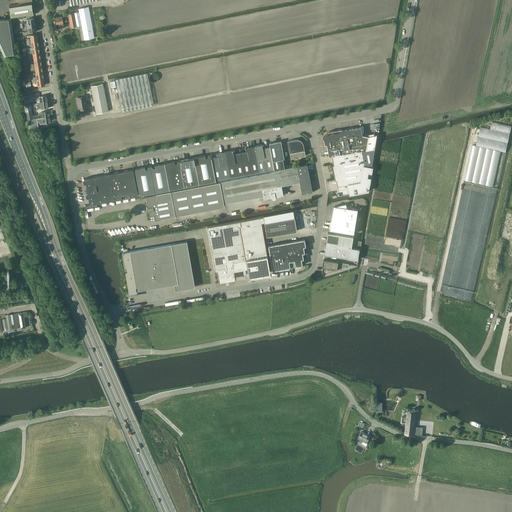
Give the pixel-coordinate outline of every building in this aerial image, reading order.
[(10,5),(11,16),(34,13),(32,2),(10,5)] [(88,6),(78,8),(79,11),(74,12),(77,26),(81,25),(84,40),(94,38),(88,6)] [(77,26),(74,12),(68,13),(70,27),(77,26)] [(63,21),(66,21),(66,17),(68,17),(68,15),(62,17),(62,16),(54,17),(56,24),(59,23),(60,26),(63,25),(63,21)] [(26,39),(26,42),(38,40),(37,34),(30,35),(30,38),(26,39)] [(28,52),(28,55),(40,53),(39,46),(32,47),(32,51),(28,52)] [(30,64),(30,67),(42,65),(41,59),(34,60),(34,64),(30,64)] [(31,77),(32,80),(44,78),(43,72),(36,73),(36,76),(31,77)] [(147,73),(115,79),(122,111),(153,105),(147,73)] [(158,77),(158,76),(158,75),(157,74),(156,73),(155,73),(154,73),(153,73),(152,73),(151,74),(150,75),(149,76),(149,77),(149,78),(150,79),(151,80),(152,81),(153,82),(154,82),(155,82),(156,81),(157,80),(158,80),(158,78),(158,77)] [(96,114),(108,111),(103,83),(91,86),(96,114)] [(23,100),(23,101),(23,102),(24,105),(29,104),(28,99),(33,98),(34,98),(33,93),(25,95),(26,99),(26,100),(23,100)] [(79,110),(87,108),(84,96),(77,97),(79,110)] [(31,111),(26,112),(28,120),(42,117),(49,116),(48,110),(42,111),(42,112),(39,113),(39,115),(32,116),(31,111)] [(39,128),(37,118),(28,120),(30,130),(39,128)] [(510,133),(511,126),(491,122),(489,129),(510,133)] [(324,139),(325,145),(327,145),(329,156),(332,156),(375,148),(377,135),(369,136),(363,135),(361,126),(342,130),(341,129),(329,132),(329,131),(329,132),(328,132),(326,133),(325,134),(324,135),(324,136),(324,138),(324,139)] [(501,151),(506,152),(510,134),(480,127),(476,146),(479,147),(487,148),(493,150),(501,151)] [(304,150),(303,144),(302,142),(300,140),(298,139),(296,139),(287,141),(289,153),(304,150)] [(272,161),(282,159),(284,158),(280,141),(269,143),(272,161)] [(259,172),(273,169),(274,169),(272,161),(269,147),(262,148),(262,144),(254,146),(259,172)] [(472,145),(465,181),(472,183),(479,147),(476,146),(472,145)] [(247,151),(240,152),(244,175),(259,172),(254,146),(246,147),(247,151)] [(479,147),(472,183),(479,184),(487,148),(479,147)] [(375,148),(332,156),(334,165),(333,165),(336,180),(337,180),(338,186),(348,184),(350,195),(369,191),(373,167),(372,167),(375,148)] [(487,148),(479,184),(486,186),(493,150),(487,148)] [(233,150),(225,151),(230,177),(244,175),(240,152),(233,153),(233,150)] [(289,153),(290,158),(295,157),(295,158),(297,158),(297,157),(305,155),(304,150),(289,153)] [(493,187),(501,151),(493,150),(486,186),(493,187)] [(217,153),(218,156),(211,158),(215,180),(230,177),(225,151),(217,153)] [(205,155),(194,157),(198,184),(215,180),(211,158),(210,154),(208,155),(207,156),(206,157),(205,158),(205,156),(205,155)] [(187,177),(182,178),(184,186),(198,184),(194,157),(183,159),(187,177)] [(183,159),(179,160),(182,178),(187,177),(183,159)] [(273,169),(274,170),(284,168),(282,159),(272,161),(274,169),(273,169)] [(174,161),(164,163),(169,189),(182,187),(184,186),(182,178),(179,160),(177,160),(177,162),(176,163),(175,163),(174,162),(174,161)] [(144,167),(135,169),(140,195),(169,189),(164,163),(154,165),(154,166),(154,167),(153,168),(152,167),(151,165),(148,166),(147,168),(146,169),(145,169),(145,168),(144,167)] [(312,191),(307,165),(296,167),(299,182),(301,193),(312,191)] [(296,167),(278,170),(281,185),(299,182),(296,167)] [(114,200),(138,195),(133,169),(109,173),(114,200)] [(278,170),(219,182),(223,203),(263,196),(263,199),(271,197),(271,198),(272,199),(274,199),(275,197),(275,196),(283,195),(281,185),(278,170)] [(114,200),(109,173),(93,176),(98,203),(114,200)] [(93,176),(84,178),(89,205),(98,203),(93,176)] [(224,206),(223,203),(219,182),(146,196),(148,206),(147,207),(146,208),(146,210),(147,210),(149,210),(150,220),(224,206)] [(330,230),(354,234),(358,209),(347,208),(346,204),(334,206),(330,230)] [(293,212),(263,217),(266,236),(296,231),(293,212)] [(261,217),(240,221),(241,226),(246,259),(248,259),(251,275),(271,271),(261,217)] [(240,221),(207,226),(207,227),(214,270),(217,270),(218,280),(234,277),(233,268),(249,265),(248,259),(246,259),(241,226),(240,221)] [(328,232),(324,254),(350,258),(358,260),(360,249),(352,247),(353,237),(328,232)] [(303,246),(305,246),(304,239),(268,245),(272,270),(302,265),(301,259),(303,259),(302,253),(304,252),(303,246)] [(194,286),(186,241),(122,252),(129,293),(136,292),(136,290),(174,284),(175,290),(194,286)] [(325,273),(333,270),(337,271),(337,268),(338,262),(324,259),(322,267),(323,267),(322,272),(325,273)] [(20,328),(25,327),(24,317),(27,316),(27,311),(15,313),(17,322),(19,321),(20,328)] [(8,327),(8,329),(12,328),(11,324),(10,314),(6,315),(6,318),(2,319),(3,327),(8,327)] [(404,434),(414,435),(416,411),(407,410),(406,420),(401,420),(401,425),(405,426),(404,434)] [(367,442),(367,441),(370,436),(361,432),(358,439),(365,442),(366,441),(367,442)]
